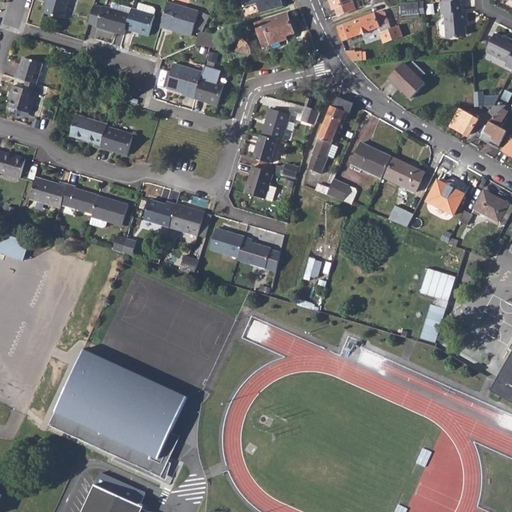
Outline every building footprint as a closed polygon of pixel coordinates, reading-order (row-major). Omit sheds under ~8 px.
[(49,0),(46,12),(65,18),(70,0),(49,0)] [(244,0),(246,7),(258,4),(261,14),(284,7),(282,0),(244,0)] [(351,0),(328,0),(332,9),(335,9),(337,16),(354,9),(351,0)] [(456,0),(443,1),(440,1),(441,12),(444,12),(446,35),(456,35),(456,32),(463,32),(462,19),(467,18),(466,9),(464,9),(463,0),(456,0)] [(131,14),(127,28),(150,35),(155,16),(156,10),(154,8),(140,3),(138,10),(133,8),(131,14)] [(104,7),(94,4),(88,22),(99,26),(104,7)] [(98,27),(125,35),(127,28),(131,14),(105,6),(104,7),(99,26),(98,27)] [(168,7),(160,31),(191,41),(198,17),(168,7)] [(388,29),(386,24),(383,13),(378,12),(332,29),(336,37),(339,42),(342,41),(376,28),(378,33),(377,33),(381,44),(400,37),(396,26),(388,29)] [(288,14),(257,24),(267,52),(276,49),(274,45),(286,41),(285,38),(295,34),(288,14)] [(506,40),(502,37),(494,33),(486,50),(486,52),(506,62),(504,65),(511,69),(511,39),(508,38),(506,40)] [(202,34),(196,45),(209,47),(221,49),(223,37),(202,34)] [(286,41),(274,45),(276,49),(290,44),(288,40),(286,41)] [(242,41),(239,41),(236,51),(251,53),(251,49),(250,46),(248,44),(247,44),(245,43),(244,42),(242,41)] [(347,51),(346,52),(352,61),(363,61),(362,52),(356,52),(355,51),(347,51)] [(15,70),(13,78),(34,84),(40,64),(21,58),(17,71),(15,70)] [(407,67),(419,79),(425,73),(413,62),(407,67)] [(403,63),(389,78),(410,98),(424,84),(419,79),(407,67),(403,63)] [(187,96),(195,99),(201,78),(202,73),(174,64),(167,88),(187,94),(187,96)] [(201,78),(195,99),(217,105),(223,84),(201,78)] [(10,94),(6,107),(26,113),(33,93),(11,86),(8,94),(10,94)] [(338,97),(325,127),(337,132),(345,112),(350,115),(355,105),(338,97)] [(477,146),(482,139),(498,148),(507,131),(501,128),(506,119),(504,118),(507,112),(511,112),(511,104),(506,105),(493,118),(490,121),(487,127),(485,126),(468,142),(477,146)] [(506,105),(476,107),(476,109),(489,109),(490,110),(488,112),(493,118),(506,105)] [(306,108),(301,122),(316,126),(321,113),(310,109),(306,108)] [(449,109),(431,110),(427,118),(440,126),(449,109)] [(460,109),(452,123),(463,129),(462,131),(469,135),(478,119),(460,109)] [(271,111),(263,137),(278,141),(283,143),(290,116),(271,111)] [(89,146),(97,148),(104,129),(104,126),(73,116),(67,136),(90,144),(89,146)] [(325,127),(320,138),(332,144),(334,140),(337,132),(325,127)] [(104,129),(97,148),(123,157),(130,137),(104,129)] [(263,137),(260,136),(253,159),(271,164),(278,141),(263,137)] [(332,144),(320,138),(316,148),(313,158),(310,169),(323,175),(330,157),(334,158),(339,147),(332,145),(332,144)] [(511,139),(501,150),(511,155),(511,139)] [(352,164),(383,178),(384,176),(393,157),(362,142),(352,164)] [(0,150),(0,171),(19,177),(25,158),(0,150)] [(393,157),(384,176),(417,191),(426,172),(393,157)] [(300,165),(277,163),(276,173),(299,175),(300,165)] [(273,173),(253,167),(245,193),(271,201),(275,188),(268,186),(273,173)] [(443,173),(428,202),(455,216),(470,187),(466,185),(462,192),(442,183),(446,175),(443,173)] [(28,202),(57,211),(58,208),(65,184),(58,182),(57,185),(35,178),(28,202)] [(332,183),(325,199),(327,200),(342,205),(348,189),(332,183)] [(65,184),(58,208),(89,218),(90,216),(96,196),(96,195),(74,189),(74,187),(65,184)] [(348,189),(342,205),(349,208),(354,192),(348,189)] [(483,193),(475,209),(499,222),(509,204),(495,196),(494,198),(483,193)] [(96,196),(90,216),(89,218),(88,223),(103,228),(106,221),(121,225),(126,205),(96,196)] [(144,220),(169,228),(175,205),(167,202),(166,205),(150,200),(144,220)] [(511,205),(509,204),(499,222),(505,225),(511,211),(511,205)] [(175,205),(169,228),(197,236),(204,213),(175,205)] [(396,207),(388,222),(407,228),(413,215),(396,207)] [(464,211),(459,220),(467,224),(472,215),(464,211)] [(32,234),(0,225),(0,246),(27,253),(32,234)] [(209,251),(238,260),(244,238),(215,230),(209,251)] [(118,234),(114,248),(123,251),(127,236),(118,234)] [(127,236),(123,251),(126,252),(132,253),(136,239),(127,236)] [(450,237),(447,243),(456,246),(458,240),(450,237)] [(238,260),(237,262),(265,271),(270,251),(271,249),(251,244),(252,241),(244,238),(238,260)] [(473,268),(476,253),(466,250),(462,265),(473,268)] [(270,251),(265,271),(276,274),(281,254),(270,251)] [(185,254),(181,268),(195,273),(199,258),(185,254)] [(310,256),(306,277),(319,280),(323,259),(310,256)] [(449,303),(457,278),(428,270),(421,294),(438,300),(449,303)] [(431,305),(421,339),(436,344),(437,339),(449,303),(438,300),(436,307),(431,305)] [(511,343),(509,350),(511,352),(511,353),(491,392),(496,395),(495,397),(500,399),(501,398),(511,403),(511,343)] [(191,396),(84,346),(48,424),(162,476),(181,435),(175,432),(191,396)] [(82,511),(150,511),(142,508),(143,505),(140,504),(146,492),(100,471),(94,482),(96,483),(82,511)]
